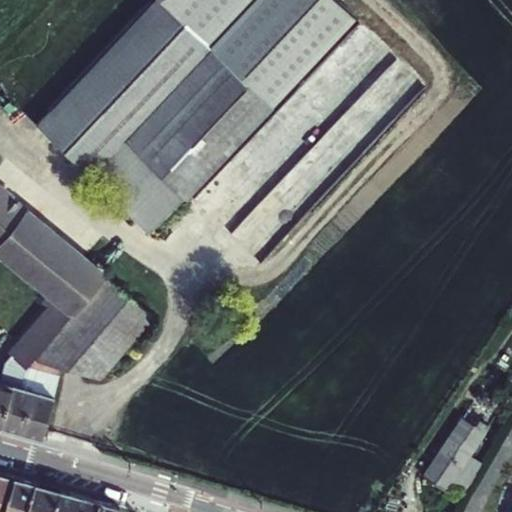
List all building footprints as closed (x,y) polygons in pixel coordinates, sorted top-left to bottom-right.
[(46,112),(150,3),(146,0),(77,0),(7,74),(46,112)] [(146,0),(150,3),(46,112),(40,117),(74,143),(189,29),(218,0),(146,0)] [(118,206),(147,234),(312,62),(353,18),(334,0),(218,0),(189,29),(74,143),(131,187),(118,206)] [(131,187),(74,143),(40,117),(33,125),(118,206),(131,187)] [(0,367),(0,406),(8,383),(16,385),(20,368),(29,357),(101,274),(83,259),(0,190),(0,255),(45,293),(40,301),(48,307),(2,360),(0,367)] [(41,361),(59,366),(99,376),(150,316),(101,274),(29,357),(41,361)] [(37,376),(41,361),(29,357),(20,368),(16,385),(8,383),(0,406),(0,427),(17,433),(32,374),(37,376)] [(59,366),(41,361),(37,376),(32,374),(17,433),(37,438),(59,366)] [(484,435),(462,420),(423,478),(444,494),(484,435)] [(22,482),(10,479),(0,507),(0,511),(22,511),(30,484),(22,482)] [(50,511),(56,492),(30,484),(22,511),(50,511)] [(83,511),(86,501),(56,492),(50,511),(83,511)] [(113,511),(115,509),(86,501),(83,511),(113,511)]
